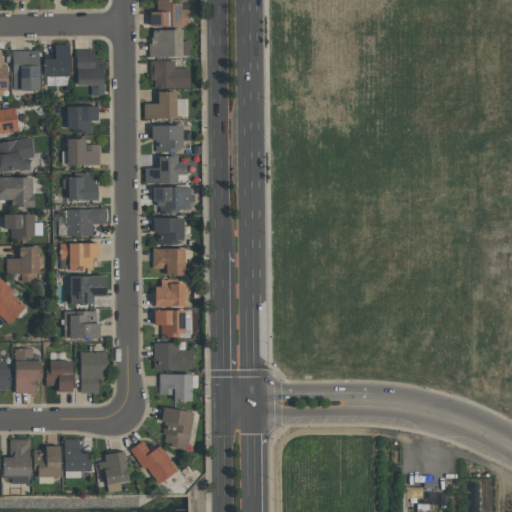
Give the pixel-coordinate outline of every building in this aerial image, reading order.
[(149,26),(189,26),(189,4),(168,3),(167,0),(156,0),(156,12),(149,12),(149,26)] [(181,30),(148,30),(149,58),(189,57),(188,40),(181,41),(181,30)] [(68,44),(54,45),(54,58),(42,58),(43,77),(69,76),(68,44)] [(38,50),(11,51),(12,90),(39,89),(38,50)] [(103,95),(102,60),(93,60),(93,51),(75,51),(76,85),(90,85),(90,95),(103,95)] [(150,61),(150,88),(189,88),(189,68),(174,68),(174,60),(150,61)] [(142,103),(143,118),(175,118),(175,91),(156,91),(156,103),(142,103)] [(65,106),(66,132),(90,132),(90,120),(97,119),(97,105),(65,106)] [(0,109),(13,108),(17,130),(0,132),(0,109)] [(182,151),(181,125),(150,125),(151,140),(154,140),(155,151),(182,151)] [(32,157),(26,157),(28,169),(17,171),(17,170),(0,172),(0,141),(29,137),(32,157)] [(99,165),(98,144),(84,144),(84,138),(66,139),(66,165),(99,165)] [(143,168),(144,183),(176,183),(176,174),(185,174),(184,163),(177,163),(177,156),(157,156),(157,168),(143,168)] [(66,176),(67,200),(96,200),(96,175),(66,176)] [(33,206),(10,206),(10,199),(0,199),(0,176),(31,176),(31,193),(33,193),(33,206)] [(153,209),(193,208),(192,187),(153,187),(153,209)] [(104,208),(65,209),(65,236),(91,236),(91,224),(105,224),(104,208)] [(2,214),(3,229),(10,229),(10,240),(33,239),(33,213),(2,214)] [(183,243),(182,217),(153,218),(154,243),(183,243)] [(98,243),(59,243),(59,259),(67,259),(68,269),(92,269),(92,257),(98,257),(98,243)] [(38,246),(17,247),(18,258),(5,258),(5,273),(38,273),(38,246)] [(183,248),(151,248),(151,268),(164,268),(165,275),(184,275),(183,248)] [(69,304),(91,304),(91,296),(105,296),(105,276),(69,276),(69,304)] [(8,324),(0,316),(0,278),(12,290),(9,293),(24,307),(8,324)] [(153,307),(184,306),(184,280),(159,280),(159,286),(153,286),(153,307)] [(99,338),(99,311),(81,310),(81,314),(63,313),(63,337),(99,338)] [(184,310),(153,310),(153,325),(159,325),(159,337),(177,337),(177,332),(186,332),(186,324),(184,324),(184,310)] [(192,350),(177,349),(177,343),(153,343),(152,369),(192,370),(192,350)] [(41,379),(41,360),(31,360),(31,349),(13,350),(14,393),(34,393),(34,379),(41,379)] [(106,352),(79,351),(79,392),(98,393),(98,379),(105,379),(106,352)] [(0,361),(4,361),(4,368),(8,368),(9,384),(7,384),(7,389),(0,389),(0,361)] [(71,392),(71,361),(47,361),(47,385),(56,385),(56,391),(71,392)] [(190,374),(158,374),(157,395),(173,395),(172,401),(190,401),(190,374)] [(160,435),(164,435),(163,446),(186,449),(192,412),(163,408),(160,435)] [(78,438),(63,438),(63,477),(79,478),(79,471),(89,471),(89,453),(78,452),(78,438)] [(28,439),(8,439),(8,456),(2,457),(2,481),(11,481),(11,483),(28,483),(28,439)] [(158,445),(150,452),(141,440),(129,450),(157,485),(177,470),(158,445)] [(59,445),(43,445),(44,449),(33,450),(33,477),(59,476),(59,445)] [(100,486),(128,480),(123,451),(103,454),(104,461),(96,463),(100,486)] [(477,511),(477,481),(464,481),(464,511),(477,511)]
